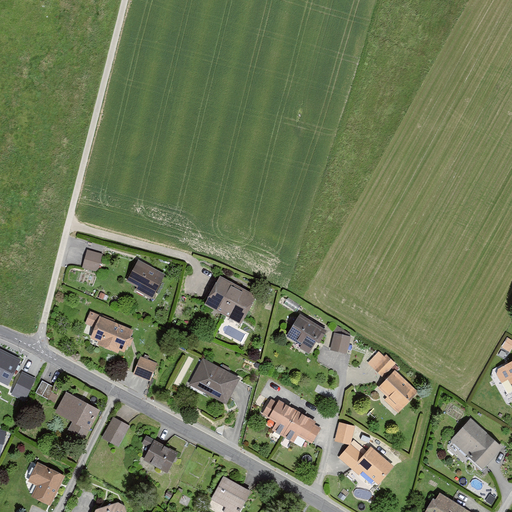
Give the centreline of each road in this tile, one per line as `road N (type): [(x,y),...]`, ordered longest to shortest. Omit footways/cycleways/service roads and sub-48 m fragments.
road 1 (residential): [(36,349),(125,0)]
road 2 (residential): [(312,499),(36,349)]
road 3 (residential): [(312,499),(347,371)]
